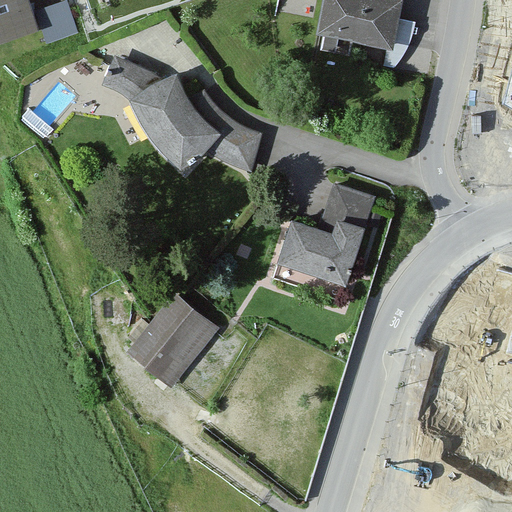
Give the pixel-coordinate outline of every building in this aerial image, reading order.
[(0,0),(0,32),(35,22),(27,0),(0,0)] [(65,0),(62,0),(38,8),(48,38),(75,29),(65,0)] [(278,0),(277,22),(315,24),(316,0),(278,0)] [(320,0),(318,31),(395,37),(398,0),(320,0)] [(164,138),(188,157),(219,118),(200,101),(189,84),(179,62),(160,66),(119,44),(103,76),(132,89),(141,111),(164,138)] [(469,138),(470,181),(508,180),(507,137),(469,138)] [(282,248),(349,271),(378,189),(334,174),(320,215),(296,207),(282,248)] [(220,323),(179,289),(134,342),(174,377),(220,323)] [(511,317),(469,309),(441,433),(511,471),(511,317)]
